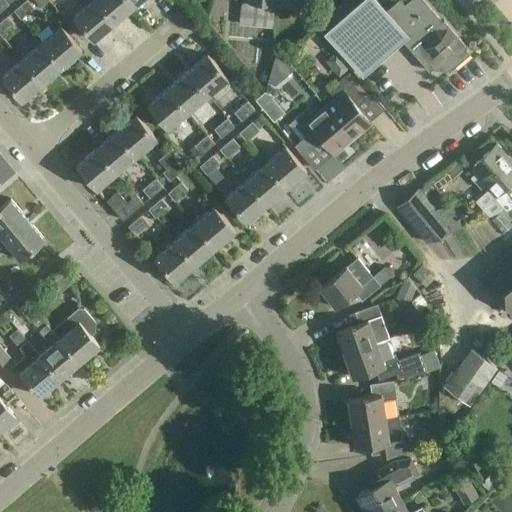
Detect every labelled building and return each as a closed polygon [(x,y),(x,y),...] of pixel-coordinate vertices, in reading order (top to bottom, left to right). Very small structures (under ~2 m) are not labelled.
[(0,0),(0,12),(9,5),(4,0),(0,0)] [(27,0),(13,11),(21,20),(34,9),(27,0)] [(80,0),(85,6),(72,17),(92,41),(112,24),(91,0),(80,0)] [(124,0),(91,0),(112,24),(131,8),(124,0)] [(248,0),(248,5),(240,4),(238,26),(272,28),(274,7),(274,0),(248,0)] [(295,9),(295,0),(274,0),(274,7),(295,9)] [(373,0),(366,0),(328,34),(360,71),(399,38),(428,71),(430,69),(448,70),(448,72),(469,54),(465,49),(467,48),(443,21),(441,22),(422,0),(409,0),(404,5),(399,0),(397,0),(383,11),(373,0)] [(7,17),(0,23),(0,35),(1,37),(15,25),(7,17)] [(60,27),(40,44),(60,68),(80,51),(60,27)] [(40,44),(21,60),(41,84),(60,68),(40,44)] [(206,55),(186,72),(206,96),(226,80),(206,55)] [(1,77),(11,90),(21,101),(41,84),(21,60),(1,77)] [(186,72),(167,89),(187,113),(206,96),(186,72)] [(335,100),(325,108),(351,139),(370,123),(356,107),(365,99),(346,76),(328,91),(335,100)] [(317,95),(319,81),(304,78),(301,92),(317,95)] [(167,130),(187,113),(167,89),(147,106),(167,130)] [(247,102),(234,113),(241,122),(254,111),(247,102)] [(307,109),(290,123),(310,146),(319,138),(333,154),(351,139),(325,108),(314,117),(307,109)] [(135,115),(115,132),(135,157),(155,140),(135,115)] [(213,130),(221,138),(234,127),(227,118),(213,130)] [(252,122),(239,133),(246,142),(259,131),(252,122)] [(115,132),(95,149),(116,173),(135,157),(115,132)] [(195,147),(201,154),(214,143),(208,136),(195,147)] [(232,138),(219,150),(226,159),(239,147),(232,138)] [(511,160),(497,144),(470,168),(508,210),(511,208),(511,160)] [(284,148),(264,165),(284,189),(304,172),(284,148)] [(95,149),(76,166),(96,190),(116,173),(95,149)] [(212,156),(199,167),(206,175),(219,164),(212,156)] [(169,182),(183,170),(175,162),(162,173),(169,182)] [(264,165),(244,181),(265,205),(284,189),(264,165)] [(142,190),(149,199),(163,187),(155,179),(142,190)] [(245,222),(265,205),(244,181),(224,198),(245,222)] [(180,182),(167,194),(174,202),(187,191),(180,182)] [(427,243),(452,232),(460,228),(451,203),(436,209),(419,189),(397,207),(427,243)] [(106,202),(123,221),(143,204),(136,195),(126,203),(117,192),(106,202)] [(0,206),(0,237),(2,239),(26,219),(9,199),(0,206)] [(160,199),(148,210),(155,219),(168,208),(160,199)] [(213,208),(193,224),(213,249),(233,232),(213,208)] [(141,216),(128,227),(135,236),(148,225),(141,216)] [(2,239),(19,260),(43,239),(26,219),(2,239)] [(193,224),(173,241),(194,265),(213,249),(193,224)] [(174,282),(194,265),(173,241),(153,258),(174,282)] [(511,250),(480,278),(511,314),(511,313),(511,250)] [(384,266),(371,277),(356,258),(319,288),(334,307),(353,291),(361,301),(392,276),(384,266)] [(72,267),(69,269),(65,264),(51,277),(55,282),(51,285),(59,294),(79,276),(72,267)] [(413,284),(424,296),(430,291),(439,301),(447,294),(436,281),(440,278),(431,268),(413,284)] [(414,291),(401,286),(395,302),(408,306),(414,291)] [(28,302),(19,309),(30,322),(39,315),(28,302)] [(335,331),(343,354),(375,342),(376,344),(390,339),(377,305),(354,314),(357,323),(335,331)] [(99,346),(90,335),(94,331),(94,322),(83,309),(78,309),(52,331),(79,363),(99,346)] [(50,345),(38,355),(59,379),(79,363),(52,331),(46,324),(38,330),(50,345)] [(25,356),(14,365),(40,396),(59,379),(38,355),(26,341),(18,348),(25,356)] [(375,342),(343,354),(351,376),(373,368),(377,379),(394,373),(396,378),(426,372),(440,368),(434,349),(420,354),(419,352),(397,360),(395,354),(391,356),(392,353),(393,349),(391,344),(388,341),(384,341),(376,344),(375,342)] [(0,346),(0,363),(9,356),(0,346)] [(442,386),(469,405),(497,367),(470,348),(442,386)] [(346,399),(350,422),(398,415),(395,393),(394,393),(393,381),(368,385),(370,395),(346,399)] [(0,430),(16,417),(0,397),(0,430)] [(403,451),(401,439),(399,418),(398,415),(350,422),(353,446),(377,443),(378,454),(403,451)] [(356,493),(366,511),(376,511),(399,500),(392,487),(416,473),(408,458),(395,459),(374,471),(379,481),(356,493)] [(452,482),(464,505),(478,496),(465,476),(452,482)] [(430,511),(427,506),(421,509),(420,507),(411,511),(405,511),(399,500),(376,511),(430,511)]
